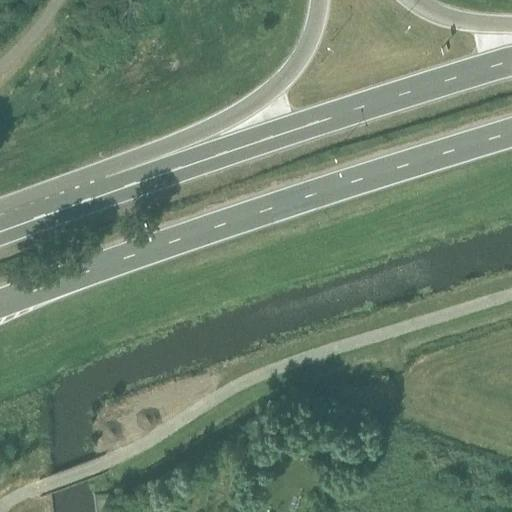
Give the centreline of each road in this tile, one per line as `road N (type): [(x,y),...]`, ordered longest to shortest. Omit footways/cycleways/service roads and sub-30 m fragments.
road 1 (primary): [(0,305),(511,134)]
road 2 (primary): [(511,60),(53,204)]
road 3 (primary): [(321,0),(306,61),(279,89),(213,133),(53,204)]
